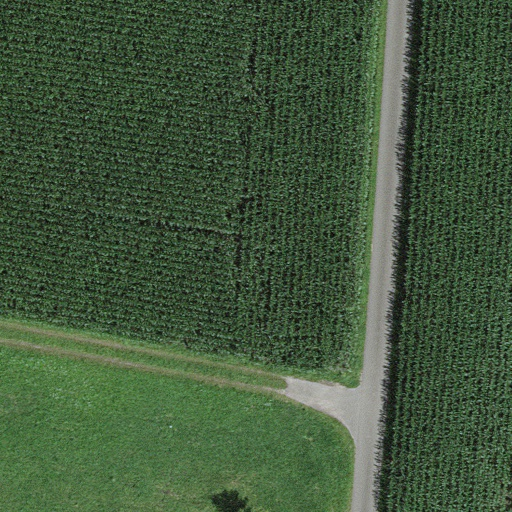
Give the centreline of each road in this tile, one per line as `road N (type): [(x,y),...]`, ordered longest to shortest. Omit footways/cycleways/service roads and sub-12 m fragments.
road 1 (track): [(402,0),(368,511)]
road 2 (track): [(0,335),(375,417)]
